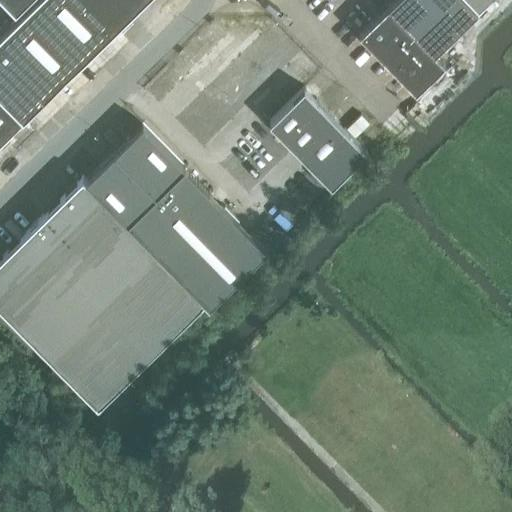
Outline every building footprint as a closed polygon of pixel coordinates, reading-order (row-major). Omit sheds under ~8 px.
[(88,0),(31,0),(0,31),(0,92),(23,116),(114,26),(88,0)] [(6,0),(15,8),(23,0),(6,0)] [(88,0),(114,26),(140,0),(88,0)] [(390,0),(389,1),(359,30),(416,88),(445,59),(435,49),(476,7),(469,0),(390,0)] [(366,149),(304,85),(270,119),(332,182),(366,149)] [(0,92),(0,138),(23,116),(0,92)] [(85,176),(204,297),(209,302),(266,246),(143,120),(85,176)] [(0,302),(97,401),(98,401),(204,297),(85,176),(83,174),(82,174),(0,254),(0,302)]
